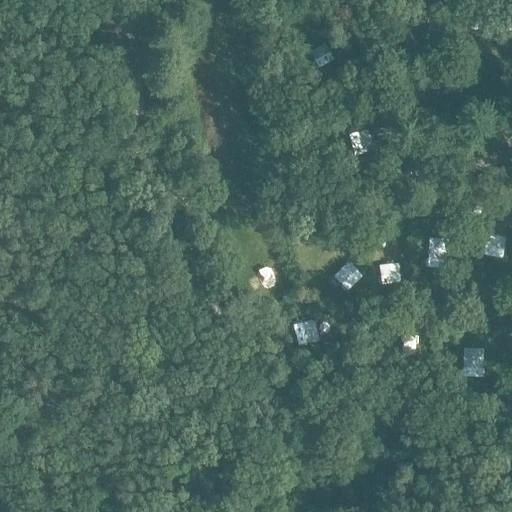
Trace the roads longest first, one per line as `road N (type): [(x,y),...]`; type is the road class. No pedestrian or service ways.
road 1 (track): [(170,191),(165,229),(186,346),(269,511)]
road 2 (track): [(511,154),(377,201),(185,200)]
